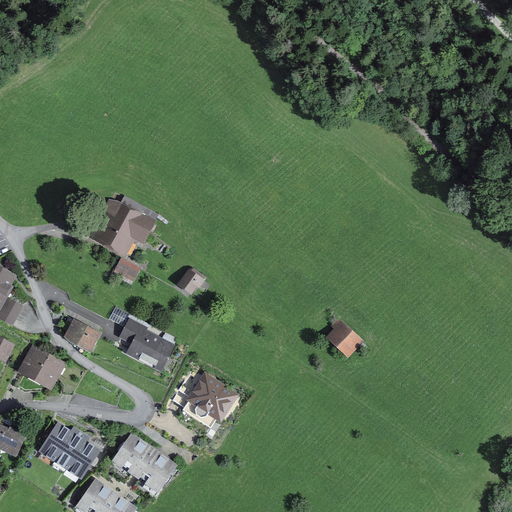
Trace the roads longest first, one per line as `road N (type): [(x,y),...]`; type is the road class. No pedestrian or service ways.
road 1 (residential): [(0,410),(35,405),(129,418),(142,410),(139,397),(63,344),(0,223)]
road 2 (track): [(273,0),(463,168),(511,198)]
